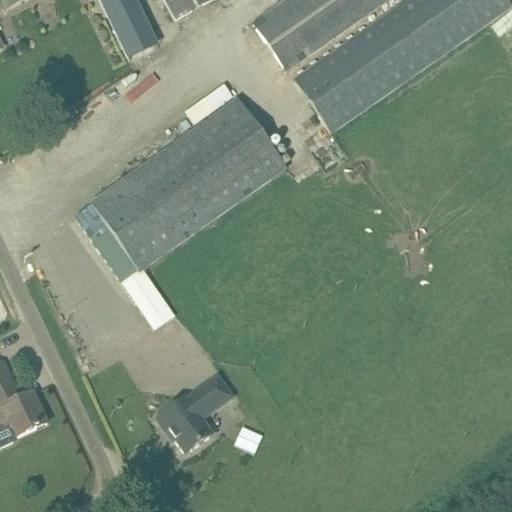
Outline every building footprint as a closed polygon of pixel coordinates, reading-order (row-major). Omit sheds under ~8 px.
[(0,0),(6,11),(29,0),(0,0)] [(96,0),(118,62),(150,51),(132,0),(96,0)] [(214,0),(163,0),(175,22),(214,0)] [(290,0),(253,26),(286,73),(389,0),(290,0)] [(504,0),(409,0),(293,82),(331,137),(511,10),(504,0)] [(75,219),(121,285),(137,274),(138,275),(286,171),(237,102),(90,206),(91,208),(75,219)] [(2,365),(0,365),(0,422),(3,429),(11,425),(17,439),(47,426),(32,395),(19,401),(2,365)] [(199,396),(188,404),(185,400),(158,420),(185,456),(212,437),(198,418),(209,410),(212,414),(232,400),(217,378),(196,393),(199,396)] [(252,453),(258,436),(240,429),(234,446),(252,453)]
